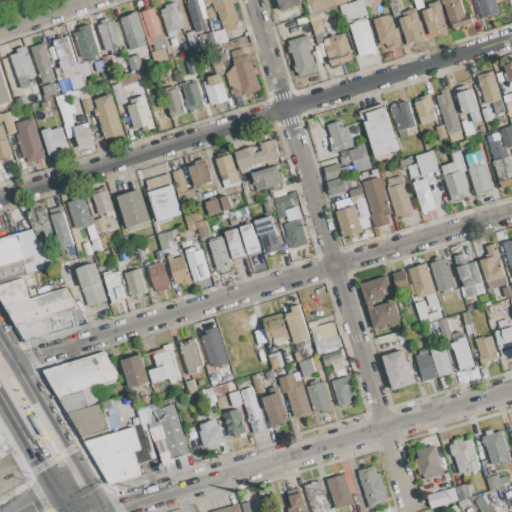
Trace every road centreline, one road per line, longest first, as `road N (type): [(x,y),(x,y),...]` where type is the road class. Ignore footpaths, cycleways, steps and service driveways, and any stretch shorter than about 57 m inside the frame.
road 1 (residential): [(0,196),(511,40)]
road 2 (residential): [(13,362),(511,210)]
road 3 (residential): [(254,0),(407,497)]
road 4 (tertiary): [(98,510),(511,392)]
road 5 (primary): [(78,474),(0,341)]
